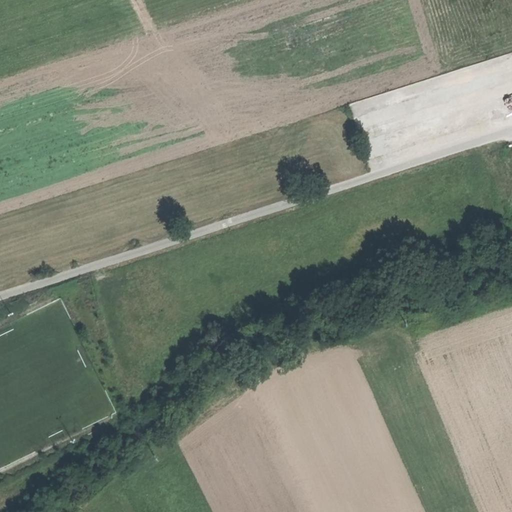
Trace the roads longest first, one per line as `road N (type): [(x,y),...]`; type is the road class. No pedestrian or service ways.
road 1 (unclassified): [(0,296),(511,131)]
road 2 (unknown): [(414,163),(406,111),(511,80)]
